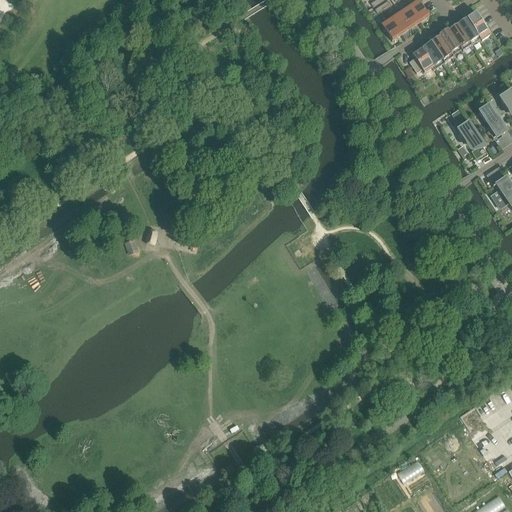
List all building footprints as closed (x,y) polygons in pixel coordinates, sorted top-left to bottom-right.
[(373,9),(380,4),(377,1),(371,5),(373,9)] [(384,11),(391,6),(388,2),(381,7),(384,11)] [(428,18),(417,2),(408,8),(420,24),(428,18)] [(377,15),(384,11),(381,7),(375,11),(377,15)] [(420,24),(408,8),(399,14),(411,30),(420,24)] [(411,30),(399,14),(391,19),(402,36),(411,30)] [(493,40),(477,16),(467,22),(481,43),(489,38),(491,41),(493,40)] [(402,36),(391,19),(380,26),(391,43),(402,36)] [(481,43),(467,22),(466,20),(457,26),(471,47),(478,42),(480,45),(482,44),(481,43)] [(471,47),(457,26),(448,32),(462,53),(469,48),(472,51),(473,50),(471,47)] [(462,53),(448,32),(447,31),(438,37),(439,38),(452,58),(459,53),(462,56),(463,55),(462,53)] [(455,62),(452,58),(439,38),(430,44),(444,65),(451,60),(454,63),(455,62)] [(444,65),(430,44),(421,50),(435,71),(442,66),(444,69),(446,68),(444,65)] [(435,71),(421,50),(412,56),(414,60),(409,64),(416,75),(422,71),(424,75),(432,69),(434,72),(435,71)] [(414,76),(409,69),(404,72),(409,80),(414,76)] [(511,93),(510,91),(498,99),(507,113),(509,111),(511,115),(511,93)] [(511,141),(489,106),(488,107),(479,114),(496,139),(495,139),(496,140),(501,136),(507,146),(511,142),(511,141)] [(458,112),(451,117),(454,122),(461,117),(458,112)] [(468,123),(456,131),(465,145),(467,143),(473,153),(476,151),(482,160),(486,157),(487,157),(487,156),(486,155),(481,148),(484,146),(468,123)] [(493,148),(489,151),(494,158),(498,155),(493,148)] [(497,193),(490,198),(499,212),(509,206),(511,210),(511,189),(506,180),(498,169),(499,171),(494,174),(500,183),(495,187),(496,187),(499,192),(497,193)] [(154,247),(157,234),(148,232),(145,245),(154,247)] [(134,243),(126,245),(129,255),(137,252),(134,243)] [(417,462),(397,475),(404,486),(424,473),(417,462)] [(507,511),(498,497),(475,511),(507,511)]
